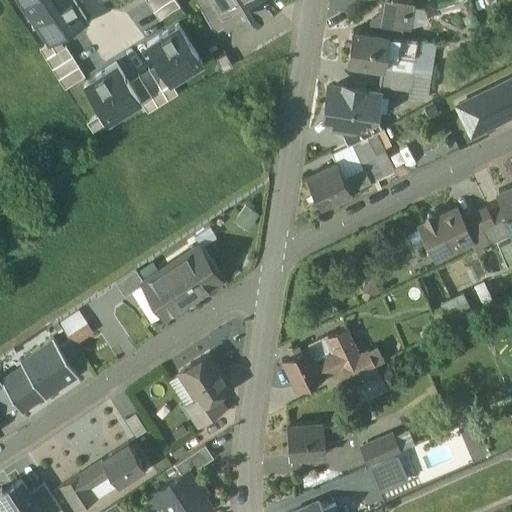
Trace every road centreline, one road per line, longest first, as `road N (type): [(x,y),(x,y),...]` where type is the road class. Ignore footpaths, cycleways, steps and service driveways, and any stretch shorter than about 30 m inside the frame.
road 1 (residential): [(0,456),(271,278)]
road 2 (residential): [(274,260),(511,141)]
road 3 (residential): [(312,0),(274,260)]
road 4 (residential): [(271,278),(248,511)]
